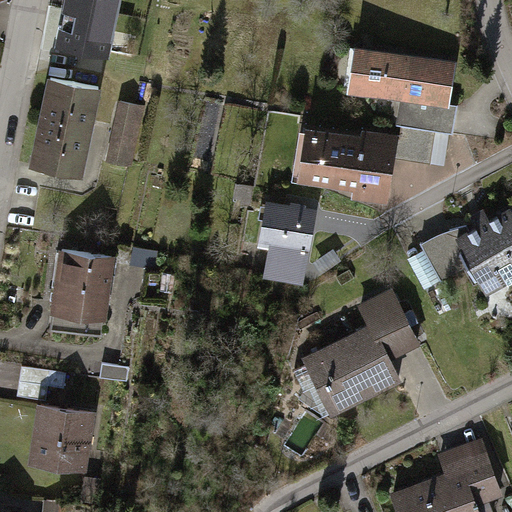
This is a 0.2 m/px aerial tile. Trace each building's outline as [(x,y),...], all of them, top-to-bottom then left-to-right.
[(125,0),(71,0),(64,39),(116,49),(125,0)] [(465,58),(366,44),(359,93),(405,100),(458,107),(465,58)] [(105,85),(50,75),(35,160),(90,170),(105,85)] [(144,105),(118,100),(106,158),(132,163),(144,105)] [(405,100),(402,120),(441,126),(455,128),(458,107),(405,100)] [(402,120),(400,133),(397,154),(436,160),(441,126),(402,120)] [(441,126),(436,160),(450,162),(455,128),(441,126)] [(366,135),(316,128),(308,181),(365,189),(363,198),(391,201),(397,154),(400,133),(367,128),(366,135)] [(323,210),(276,200),(268,241),(277,245),(271,275),(309,282),(323,210)] [(483,227),(465,237),(494,292),(511,282),(511,210),(499,218),(494,207),(477,216),(483,227)] [(113,251),(64,246),(56,327),(105,332),(113,251)] [(372,324),(388,356),(421,340),(394,285),(361,301),(372,324)] [(388,356),(372,324),(305,356),(332,411),(399,379),(388,356)] [(28,364),(22,391),(47,397),(54,370),(28,364)] [(100,410),(44,401),(34,455),(90,465),(100,410)] [(446,473),(398,490),(406,511),(487,511),(485,505),(510,496),(488,434),(439,452),(446,473)] [(69,511),(71,504),(43,501),(42,511),(69,511)]
